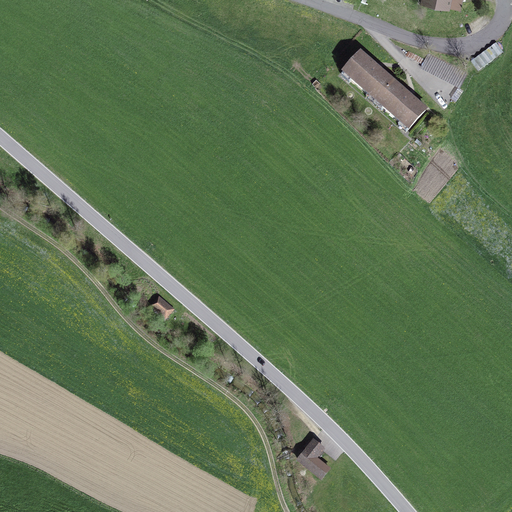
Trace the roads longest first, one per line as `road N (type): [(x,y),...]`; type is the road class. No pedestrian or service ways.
road 1 (tertiary): [(406,511),(335,428),(0,136)]
road 2 (track): [(0,205),(73,258),(144,336),(244,406),(261,428),(286,511)]
road 3 (residential): [(507,0),(495,31),(454,46),(297,0)]
